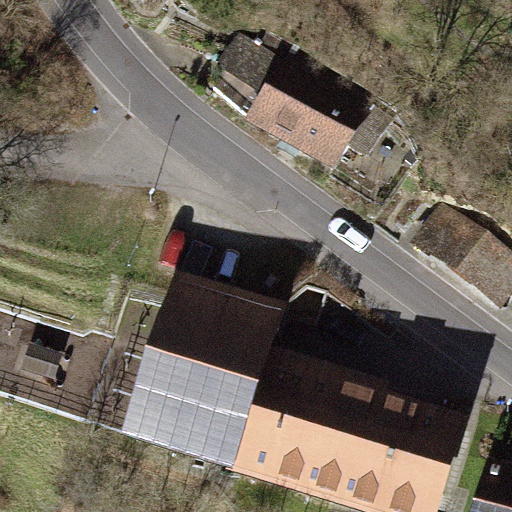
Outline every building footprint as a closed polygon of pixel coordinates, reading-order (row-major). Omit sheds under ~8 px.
[(284,44),(274,67),(367,109),(377,86),(284,44)] [(367,114),(280,70),(249,132),(336,175),(367,114)] [(511,305),(511,254),(427,193),(399,237),(506,314),(511,305)] [(287,317),(181,283),(127,455),(308,511),(438,511),(468,419),(274,358),(287,317)] [(511,511),(511,476),(491,470),(477,511),(511,511)]
